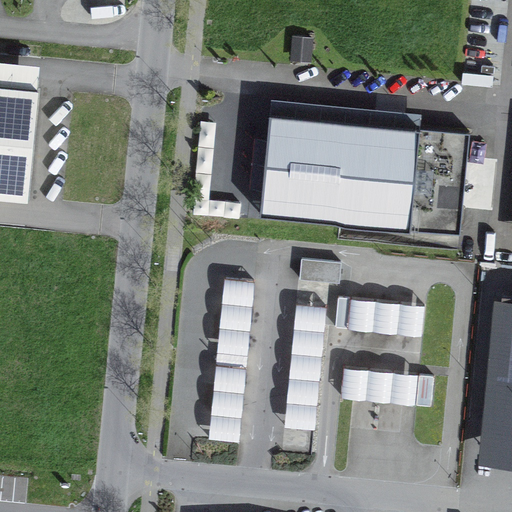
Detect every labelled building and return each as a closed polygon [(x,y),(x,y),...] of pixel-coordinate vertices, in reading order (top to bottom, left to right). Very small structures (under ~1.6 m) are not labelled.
[(0,194),(27,197),(40,61),(0,57),(0,194)] [(406,125),(270,111),(260,211),(396,226),(406,125)] [(459,232),(470,132),(406,125),(396,226),(459,232)] [(341,260),(302,258),(301,278),(340,280),(341,260)] [(350,296),(338,295),(335,326),(347,328),(350,296)] [(481,464),(511,466),(511,307),(497,306),(481,464)] [(247,353),(216,350),(215,362),(246,365),(247,353)] [(321,354),(308,353),(305,375),(319,377),(321,354)] [(434,374),(418,373),(415,403),(431,405),(434,374)]
